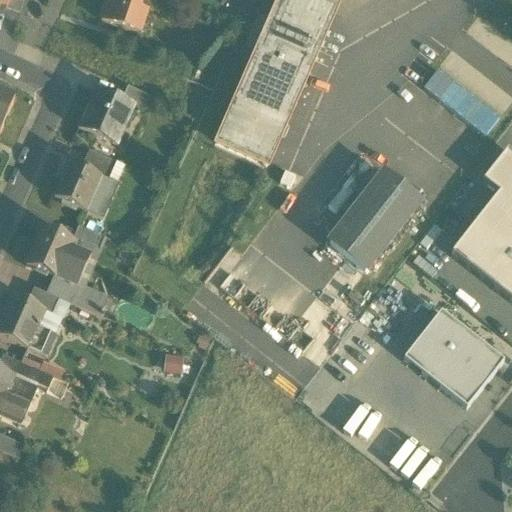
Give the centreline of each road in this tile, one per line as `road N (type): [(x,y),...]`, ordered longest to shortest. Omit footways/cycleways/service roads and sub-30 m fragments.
road 1 (residential): [(0,58),(59,86),(0,223)]
road 2 (unclassified): [(467,511),(449,495),(511,411)]
